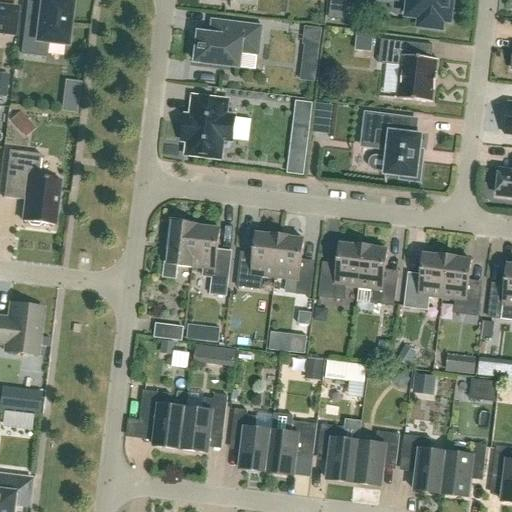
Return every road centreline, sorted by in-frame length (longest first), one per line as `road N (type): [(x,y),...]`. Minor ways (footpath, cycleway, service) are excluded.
road 1 (residential): [(461,221),(144,183)]
road 2 (residential): [(334,511),(107,485)]
road 3 (residential): [(488,0),(461,221)]
road 4 (residential): [(132,285),(107,485)]
road 5 (residential): [(166,0),(144,183)]
road 6 (residential): [(0,272),(132,285)]
